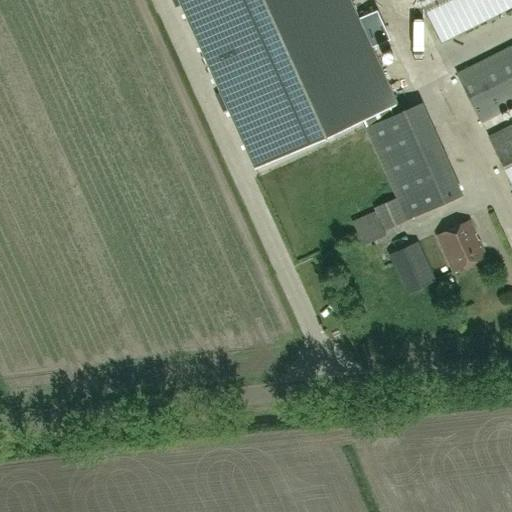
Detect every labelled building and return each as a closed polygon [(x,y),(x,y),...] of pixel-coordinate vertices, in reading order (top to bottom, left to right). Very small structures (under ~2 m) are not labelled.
[(178,0),(254,168),(397,103),(350,0),(178,0)] [(511,0),(420,0),(441,42),(511,6),(511,0)] [(511,183),(511,46),(457,74),(481,122),(511,106),(511,124),(488,136),(511,183)] [(450,167),(394,191),(406,220),(462,195),(450,167)] [(395,195),(374,205),(385,228),(405,219),(395,195)] [(387,233),(376,210),(357,220),(360,226),(356,228),(363,245),(387,233)] [(470,220),(437,235),(453,271),(486,257),(470,220)] [(418,241),(388,255),(406,294),(435,280),(418,241)]
